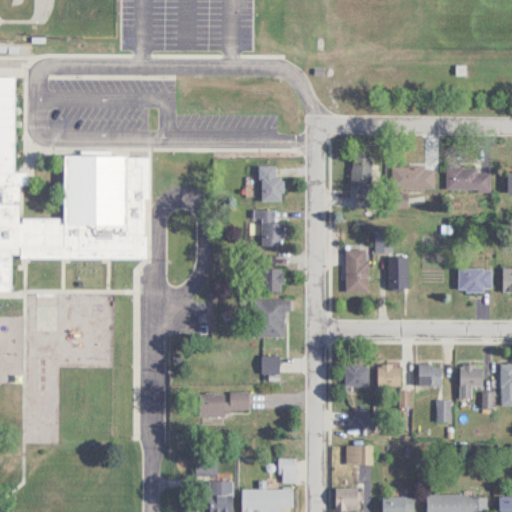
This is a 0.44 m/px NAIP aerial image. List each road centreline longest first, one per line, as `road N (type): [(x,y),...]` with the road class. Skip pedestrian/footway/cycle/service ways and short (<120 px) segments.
road 1 (residential): [(317,132),(317,511)]
road 2 (residential): [(317,132),(341,121),(511,123)]
road 3 (residential): [(321,327),(511,328)]
